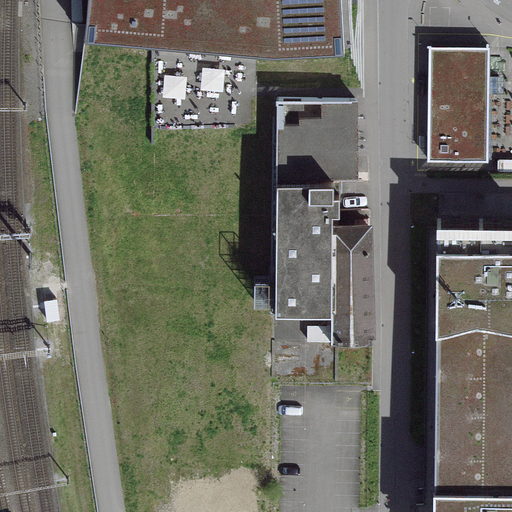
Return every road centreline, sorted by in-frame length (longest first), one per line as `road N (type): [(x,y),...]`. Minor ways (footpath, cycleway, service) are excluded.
road 1 (residential): [(395,185),(397,511)]
road 2 (residential): [(393,0),(395,185)]
